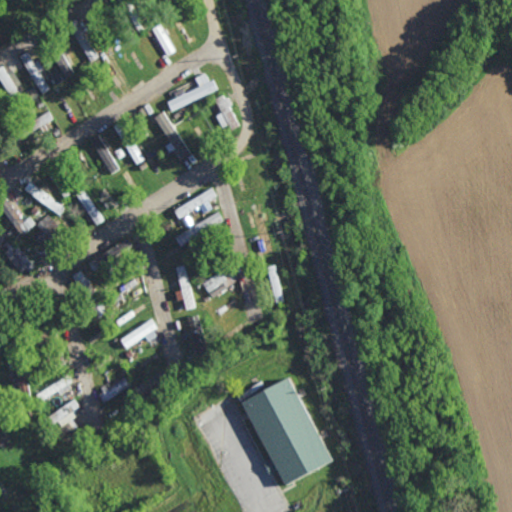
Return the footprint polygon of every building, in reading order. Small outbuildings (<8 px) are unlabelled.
[(141,34),(119,0),(130,0),(148,29),(141,34)] [(109,21),(114,18),(118,24),(112,27),(123,44),(117,48),(96,16),(103,12),(109,21)] [(85,35),(90,32),(95,40),(90,43),(99,56),(92,60),(69,25),(76,21),(85,35)] [(170,57),(167,53),(162,55),(156,45),(160,43),(153,30),(161,26),(177,52),(170,57)] [(72,64),(76,61),(80,67),(67,75),(45,40),(53,35),(72,64)] [(149,76),(130,43),(137,39),(156,72),(149,76)] [(36,60),(41,57),(46,66),(41,69),(52,87),(43,92),(20,54),(30,48),(36,60)] [(103,105),(80,69),(87,65),(109,100),(103,105)] [(211,79),(214,78),(218,87),(174,109),(169,99),(177,95),(175,90),(184,85),(187,91),(200,84),(195,75),(206,70),(211,79)] [(57,81),(57,80),(54,82),(51,77),(54,76),(53,74),(60,71),(64,77),(57,81)] [(78,120),(58,84),(65,80),(85,116),(78,120)] [(226,97),(229,95),(233,102),(230,104),(241,124),(232,129),(229,123),(224,126),(217,114),(222,111),(215,98),(224,93),(226,97)] [(38,101),(43,98),(48,108),(45,110),(43,106),(42,107),(38,101)] [(212,150),(189,111),(196,107),(219,145),(212,150)] [(51,125),(45,128),(43,124),(17,140),(12,131),(18,127),(15,122),(23,117),(26,123),(50,109),(55,117),(49,121),(51,125)] [(187,153),(161,111),(151,118),(157,126),(159,125),(166,137),(159,141),(166,152),(172,149),(178,159),(187,153)] [(162,124),(173,118),(198,160),(187,166),(162,124)] [(110,169),(90,138),(98,132),(118,164),(110,169)] [(7,163),(0,151),(0,133),(15,158),(7,163)] [(89,181),(69,153),(76,148),(96,176),(89,181)] [(72,193),(65,197),(48,171),(54,167),(72,193)] [(60,214),(26,187),(31,180),(66,206),(60,214)] [(98,223),(76,193),(84,187),(106,218),(98,223)] [(185,212),(181,205),(214,187),(218,195),(185,212)] [(21,215),(29,209),(32,214),(25,219),(31,228),(24,233),(0,200),(0,198),(6,195),(21,215)] [(37,208),(32,204),(36,199),(41,203),(37,208)] [(265,257),(251,209),(260,206),(275,254),(265,257)] [(45,215),(39,213),(40,207),(47,208),(45,215)] [(192,237),(188,229),(219,211),(224,219),(192,237)] [(65,239),(57,246),(50,237),(42,243),(35,234),(42,228),(37,222),(49,212),(61,225),(56,229),(65,239)] [(30,271),(27,267),(23,271),(6,251),(11,247),(6,241),(16,233),(20,238),(17,241),(37,265),(30,271)] [(278,258),(275,246),(284,244),(287,255),(278,258)] [(227,286),(224,281),(209,291),(203,282),(230,263),(236,272),(235,273),(238,277),(227,286)] [(184,297),(178,298),(177,290),(182,289),(177,266),(186,264),(196,306),(187,309),(184,297)] [(112,293),(108,287),(138,268),(142,274),(112,293)] [(99,317),(73,274),(82,269),(108,312),(99,317)] [(116,303),(112,298),(118,295),(121,301),(116,303)] [(37,301),(42,300),(44,309),(39,310),(41,317),(44,316),(45,322),(43,323),(44,327),(35,329),(27,299),(36,297),(37,301)] [(12,347),(0,311),(8,308),(20,344),(12,347)] [(217,342),(212,335),(244,313),(248,320),(217,342)] [(128,347),(122,338),(153,317),(159,326),(128,347)] [(190,320),(199,317),(211,361),(201,363),(190,320)] [(50,345),(46,340),(31,350),(27,343),(57,322),(62,329),(57,331),(61,337),(50,345)] [(57,369),(53,363),(40,371),(36,365),(62,349),(65,355),(64,356),(67,362),(57,369)] [(130,358),(126,352),(131,349),(134,355),(130,358)] [(23,399),(14,352),(25,350),(33,397),(23,399)] [(128,373),(124,375),(122,372),(120,374),(117,368),(124,364),(126,367),(125,368),(128,373)] [(137,395),(133,388),(165,368),(169,374),(137,395)] [(62,394),(59,390),(43,401),(38,394),(69,373),(74,380),(70,383),(73,387),(62,394)] [(122,379),(127,376),(132,384),(105,401),(100,393),(112,385),(110,382),(119,376),(122,379)] [(300,394),(298,395),(332,458),(285,484),(276,468),(270,471),(266,463),(275,458),(245,401),(291,376),(300,394)] [(111,429),(106,421),(120,411),(115,404),(126,396),(137,410),(111,429)] [(77,414),(71,419),(68,414),(50,427),(45,419),(75,398),(81,405),(74,410),(77,414)] [(339,493),(337,486),(346,484),(348,490),(339,493)]
